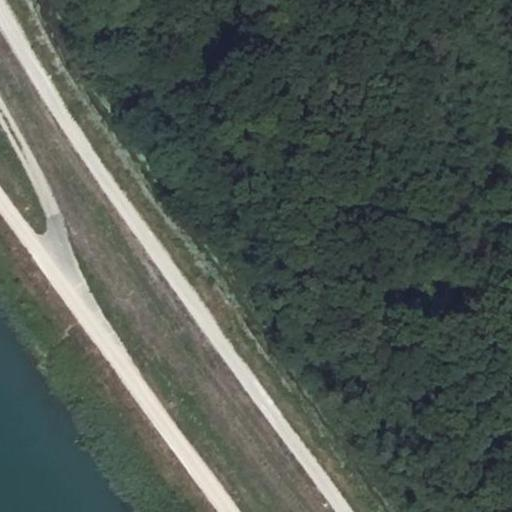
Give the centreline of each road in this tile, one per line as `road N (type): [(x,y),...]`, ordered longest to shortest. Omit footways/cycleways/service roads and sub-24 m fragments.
road 1 (track): [(0,3),(76,141),(340,511)]
road 2 (track): [(0,111),(52,216),(81,320)]
